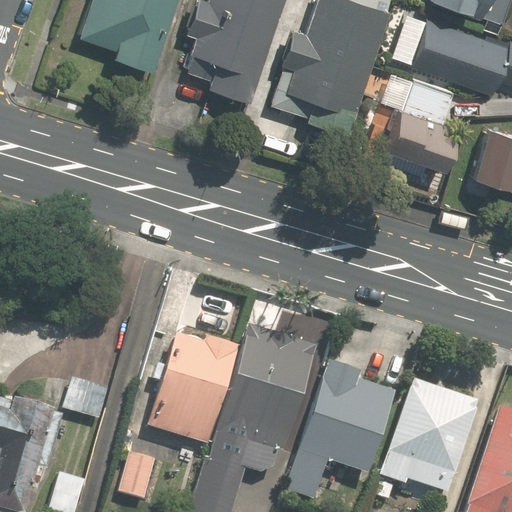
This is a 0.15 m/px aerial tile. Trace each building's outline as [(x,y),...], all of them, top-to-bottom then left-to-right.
[(89,0),(77,39),(110,50),(107,61),(148,75),(172,0),(89,0)] [(203,0),(203,3),(192,0),(189,0),(178,34),(191,38),(180,72),(204,80),(201,90),(242,104),(277,0),(203,0)] [(313,0),(303,30),(286,24),(274,59),(281,61),(263,113),(340,139),(387,0),(313,0)] [(503,0),(426,0),(425,6),(496,26),(503,0)] [(490,96),(493,83),(511,87),(511,40),(503,38),(502,42),(421,19),(405,72),(490,96)] [(452,92),(408,76),(384,68),(371,105),(392,112),(380,146),(439,167),(453,128),(441,124),(452,92)] [(511,196),(511,130),(483,123),(466,184),(511,196)] [(311,344),(244,324),(205,457),(201,455),(184,511),(228,511),(242,466),(237,465),(244,439),(280,450),(311,344)] [(201,342),(170,333),(143,424),(205,443),(234,344),(203,334),(201,342)] [(417,341),(395,334),(383,372),(405,379),(417,341)] [(355,369),(323,359),(280,489),(310,499),(323,459),(363,472),(390,390),(352,378),(355,369)] [(475,400),(409,377),(375,475),(401,483),(403,478),(443,492),(475,400)] [(105,388),(64,378),(56,408),(97,419),(105,388)] [(58,414),(0,397),(0,511),(19,511),(26,489),(32,490),(39,466),(43,467),(58,414)] [(511,511),(511,411),(493,405),(460,503),(464,504),(461,511),(511,511)] [(85,446),(66,440),(44,508),(56,511),(71,511),(82,480),(75,478),(85,446)] [(151,456),(126,450),(115,491),(140,497),(151,456)]
